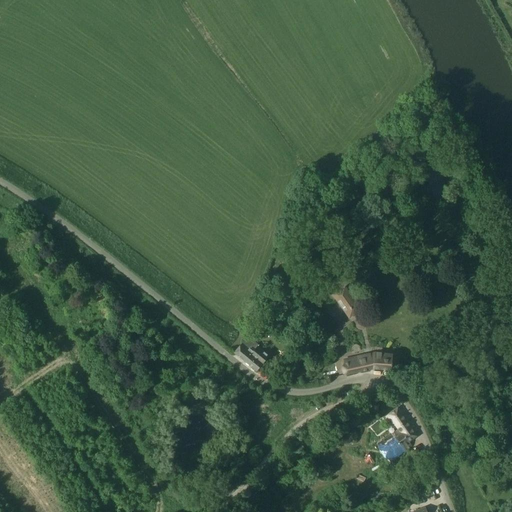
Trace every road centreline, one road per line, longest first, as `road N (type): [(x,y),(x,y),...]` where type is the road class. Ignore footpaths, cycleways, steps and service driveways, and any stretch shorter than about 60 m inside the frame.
road 1 (unclassified): [(382,382),(363,378),(303,392),(266,384),(0,181)]
road 2 (unclassified): [(217,511),(294,431),(382,382)]
road 3 (unclassified): [(451,511),(418,424),(382,382)]
